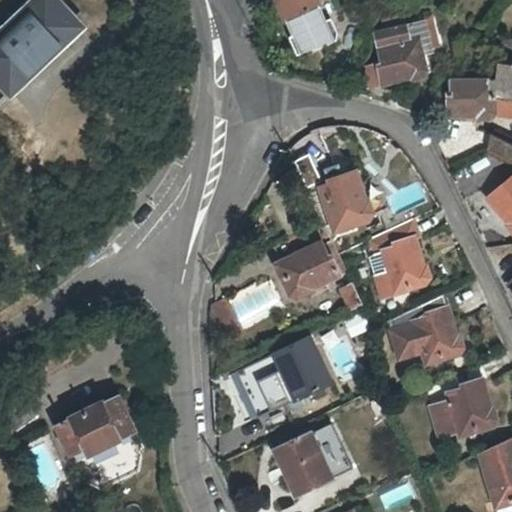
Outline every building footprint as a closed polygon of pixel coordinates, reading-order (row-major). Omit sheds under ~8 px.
[(53,0),(35,0),(0,33),(0,79),(19,63),(28,71),(76,25),(53,0)] [(290,38),(299,57),(328,43),(329,46),(337,41),(339,33),(331,19),(328,21),(317,0),(281,0),(277,2),(294,37),(290,38)] [(376,50),(380,66),(375,67),(380,85),(411,77),(412,79),(420,77),(424,70),(420,54),(416,55),(412,40),(409,40),(405,26),(374,35),(378,50),(376,50)] [(511,113),(511,65),(499,61),(496,79),(451,81),(451,97),(447,97),(449,116),(479,114),(479,115),(491,116),(496,113),(511,113)] [(0,82),(8,90),(28,71),(19,63),(0,79),(0,82)] [(362,72),(367,89),(380,85),(375,67),(362,72)] [(511,144),(491,135),(488,151),(489,151),(511,162),(511,144)] [(325,188),(308,155),(295,162),(315,202),(325,199),(335,226),(350,221),(351,226),(368,220),(372,214),(368,204),(367,204),(355,174),(336,180),(337,183),(325,188)] [(511,176),(488,198),(511,225),(509,227),(511,231),(511,176)] [(369,241),(375,257),(381,255),(386,266),(374,270),(382,292),(408,285),(410,291),(426,285),(431,279),(426,268),(424,268),(414,240),(418,238),(411,221),(369,241)] [(324,224),(276,248),(290,277),(285,279),(293,297),(299,298),(313,291),(312,289),(340,275),(331,257),(329,258),(323,246),(333,241),(324,224)] [(364,305),(354,284),(341,290),(352,311),(364,305)] [(224,300),(215,305),(230,338),(239,333),(224,300)] [(215,305),(210,307),(209,321),(211,347),(230,338),(215,305)] [(417,326),(394,332),(402,360),(425,353),(428,361),(443,357),(444,360),(462,355),(465,349),(461,337),(459,337),(458,334),(459,334),(456,325),(455,326),(450,308),(430,314),(431,318),(416,322),(417,326)] [(348,360),(369,352),(360,332),(340,340),(348,360)] [(331,382),(310,338),(275,355),(283,371),(281,372),(286,384),(288,383),(296,400),(331,382)] [(442,435),(475,427),(477,431),(494,426),(498,421),(494,409),(493,409),(484,380),(463,386),(465,390),(450,394),(452,400),(434,405),(442,435)] [(30,408),(12,382),(0,390),(0,417),(5,424),(30,408)] [(111,400),(57,427),(73,462),(90,454),(104,484),(133,471),(118,440),(129,436),(111,400)] [(332,479),(310,434),(276,450),(298,496),(332,479)] [(511,438),(479,454),(498,511),(505,511),(511,510),(511,438)] [(382,494),(387,505),(410,496),(406,485),(382,494)]
